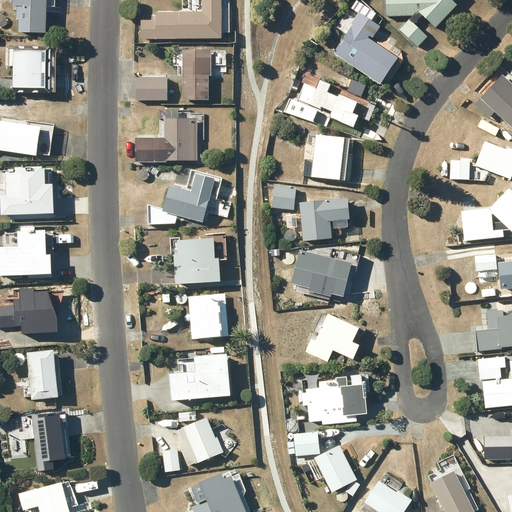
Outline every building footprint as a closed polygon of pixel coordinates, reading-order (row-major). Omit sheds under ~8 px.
[(18,17),(18,29),(46,31),(47,3),(54,3),(53,0),(16,0),(16,17),(18,17)] [(202,0),(202,10),(156,10),(156,18),(140,18),(141,37),(222,36),(220,0),(202,0)] [(386,0),(386,14),(413,13),(400,27),(418,44),(427,34),(413,21),(422,12),(435,25),(457,2),(454,0),(386,0)] [(360,11),(334,51),(379,81),(397,55),(368,35),(369,33),(372,35),(380,24),(360,11)] [(13,64),(13,90),(55,90),(55,45),(51,45),(51,44),(13,43),(13,51),(5,51),(5,64),(13,64)] [(208,97),(208,72),(210,72),(210,47),(182,47),(182,97),(208,97)] [(298,76),(305,79),(308,73),(301,70),(298,76)] [(511,81),(502,73),(474,103),(488,115),(494,109),(511,125),(511,81)] [(136,98),(166,98),(166,75),(136,75),(136,98)] [(327,89),(330,81),(319,77),(316,86),(304,82),(300,93),(298,92),(295,100),(308,106),(309,102),(320,106),(318,112),(329,116),(330,114),(353,124),(358,112),(351,110),(356,99),(338,92),(338,94),(327,89)] [(178,116),(178,107),(165,107),(165,137),(152,137),(152,158),(195,158),(195,116),(178,116)] [(0,118),(0,147),(36,153),(36,152),(49,154),(53,123),(15,118),(14,120),(0,118)] [(151,128),(142,128),(143,145),(151,145),(151,128)] [(316,132),(311,174),(350,178),(353,147),(348,146),(349,136),(316,132)] [(484,139),(475,164),(510,177),(511,172),(511,147),(506,145),(505,147),(484,139)] [(450,159),(450,177),(469,178),(469,159),(450,159)] [(148,203),(148,221),(174,222),(176,213),(202,220),(214,176),(196,171),(191,189),(169,183),(163,207),(148,203)] [(275,183),(272,205),(293,208),(296,186),(275,183)] [(511,229),(511,189),(509,186),(491,206),(460,209),(464,239),(503,234),(503,228),(510,227),(511,229)] [(331,236),(329,218),(350,216),(348,197),(299,201),(303,238),(331,236)] [(0,276),(27,276),(47,276),(47,257),(45,257),(43,257),(43,233),(33,233),(33,227),(20,227),(20,233),(15,233),(15,234),(0,234),(0,276)] [(177,237),(178,251),(173,251),(175,281),(220,278),(219,255),(214,256),(213,235),(177,237)] [(291,281),(343,294),(347,278),(353,280),(358,262),(299,247),(291,281)] [(495,252),(475,254),(476,270),(496,268),(495,252)] [(511,259),(498,261),(501,287),(511,285),(511,259)] [(18,286),(19,288),(7,289),(8,301),(11,301),(12,303),(3,304),(3,302),(0,301),(0,327),(19,326),(19,333),(58,330),(57,316),(54,316),(53,310),(56,310),(55,286),(34,287),(34,285),(18,286)] [(229,334),(225,292),(188,295),(192,337),(229,334)] [(500,348),(499,345),(511,344),(511,313),(501,314),(501,310),(495,310),(495,308),(486,309),(488,329),(473,330),(475,350),(500,348)] [(311,338),(306,350),(327,360),(332,348),(351,356),(364,328),(328,312),(315,340),(311,338)] [(29,376),(21,376),(22,386),(30,385),(31,397),(58,395),(53,347),(27,350),(29,376)] [(505,355),(478,358),(480,378),(482,378),(485,406),(511,402),(511,357),(510,358),(511,376),(502,377),(500,365),(506,365),(505,355)] [(198,367),(176,370),(178,396),(200,394),(200,396),(225,394),(221,357),(198,359),(198,367)] [(346,375),(336,376),(336,379),(306,382),(306,391),(302,391),(303,403),(308,403),(309,420),(342,417),(342,412),(367,410),(365,395),(367,395),(367,390),(369,390),(368,372),(351,374),(352,383),(346,383),(346,375)] [(163,386),(165,408),(178,406),(176,385),(163,386)] [(63,411),(32,414),(37,460),(67,457),(63,411)] [(511,413),(500,415),(502,433),(511,431),(511,413)] [(185,432),(178,434),(189,463),(223,451),(217,435),(214,436),(206,416),(182,425),(185,432)] [(306,418),(286,420),(286,431),(307,429),(306,418)] [(317,430),(293,433),(296,455),(319,452),(317,430)] [(339,444),(314,457),(331,490),(356,477),(339,444)] [(163,450),(164,470),(179,469),(177,449),(163,450)] [(445,473),(430,480),(445,511),(471,511),(476,510),(473,502),(471,503),(462,485),(465,483),(458,469),(455,470),(454,469),(452,470),(450,464),(442,468),(445,473)] [(183,486),(190,504),(199,500),(203,511),(230,511),(217,477),(198,484),(197,481),(183,486)] [(364,501),(381,511),(402,511),(412,497),(398,488),(397,491),(378,479),(364,501)] [(69,511),(61,480),(18,491),(23,508),(38,504),(40,511),(69,511)]
